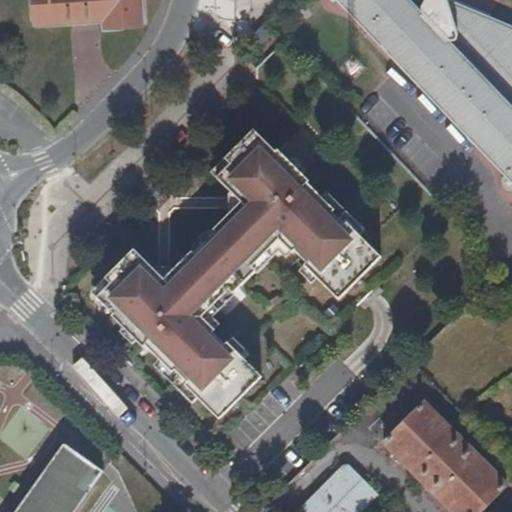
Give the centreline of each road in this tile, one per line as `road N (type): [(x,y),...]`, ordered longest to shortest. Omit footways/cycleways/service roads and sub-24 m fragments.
road 1 (residential): [(0,281),(233,511)]
road 2 (residential): [(0,180),(88,134),(169,43),(184,0)]
